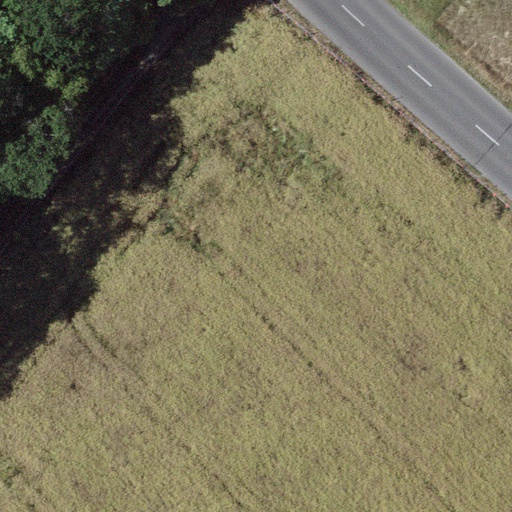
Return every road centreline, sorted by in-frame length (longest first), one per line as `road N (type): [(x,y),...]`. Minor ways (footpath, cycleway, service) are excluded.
road 1 (track): [(0,244),(173,0)]
road 2 (tertiary): [(511,156),(333,0)]
